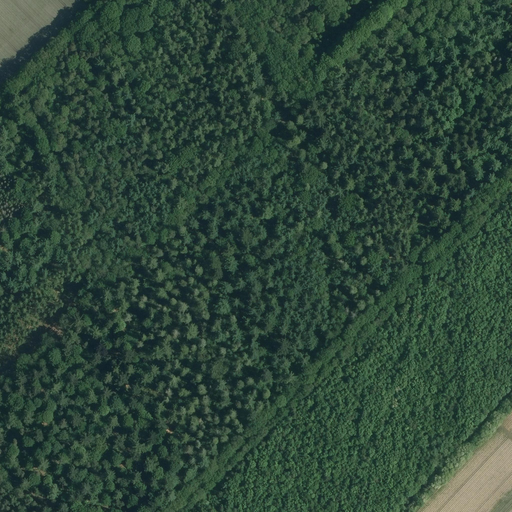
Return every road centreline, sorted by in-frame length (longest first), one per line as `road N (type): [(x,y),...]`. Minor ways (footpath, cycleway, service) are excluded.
road 1 (track): [(480,212),(176,511)]
road 2 (track): [(0,388),(280,115)]
road 3 (track): [(220,511),(105,285)]
road 4 (track): [(110,279),(21,86)]
road 5 (track): [(0,106),(114,0)]
road 6 (track): [(280,115),(378,23)]
